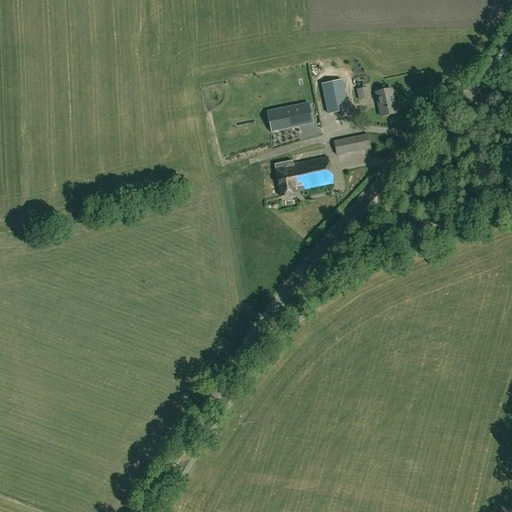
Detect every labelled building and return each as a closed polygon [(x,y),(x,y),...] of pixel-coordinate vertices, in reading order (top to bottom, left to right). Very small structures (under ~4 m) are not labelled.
[(320,84),(327,114),(348,110),(342,79),(320,84)] [(392,89),(376,93),(381,117),(397,114),(392,89)] [(269,126),(262,127),(263,138),(293,133),(291,122),(304,120),(303,112),(288,114),(289,117),(268,120),(269,126)] [(370,149),(367,135),(333,142),(336,156),(370,149)] [(327,158),(293,164),(293,160),(273,164),(280,197),(296,193),(295,191),(332,184),(327,158)] [(427,201),(429,207),(436,204),(434,198),(427,201)]
